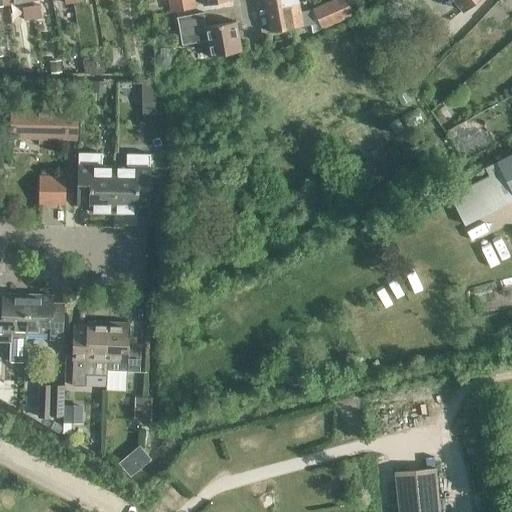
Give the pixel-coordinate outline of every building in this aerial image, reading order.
[(168,0),(170,11),(194,7),(193,0),(168,0)] [(322,28),(352,14),(345,0),(330,0),(313,8),(322,28)] [(475,0),(453,0),(463,11),(475,0)] [(299,2),(266,8),(270,31),(313,23),(310,10),(301,11),(299,2)] [(38,3),(30,5),(32,17),(40,16),(38,3)] [(32,17),(30,5),(21,6),(23,19),(32,17)] [(181,45),(206,41),(209,57),(241,51),(235,22),(206,27),(203,12),(176,17),(181,45)] [(10,137),(73,139),(75,139),(76,103),(11,101),(10,137)] [(113,214),(114,166),(102,165),(102,153),(79,153),(78,206),(90,207),(89,213),(113,214)] [(126,166),(114,166),(113,214),(136,214),(136,207),(148,208),(149,154),(126,154),(126,166)] [(488,175),(449,195),(463,224),(511,199),(511,154),(497,162),(485,168),(488,175)] [(64,178),(39,178),(39,204),(64,204),(64,178)] [(0,341),(10,342),(10,358),(24,358),(25,333),(27,295),(2,294),(2,316),(0,315),(0,341)] [(27,295),(25,333),(49,334),(48,340),(61,340),(62,318),(50,318),(51,296),(27,295)] [(72,369),(71,385),(84,386),(85,373),(105,374),(106,370),(106,362),(108,322),(86,321),(85,343),(73,343),(72,369)] [(106,362),(106,370),(126,371),(139,371),(140,346),(128,345),(129,323),(108,322),(106,362)] [(38,386),(37,419),(50,419),(50,418),(61,418),(62,386),(38,386)] [(439,511),(435,467),(394,471),(397,511),(439,511)]
